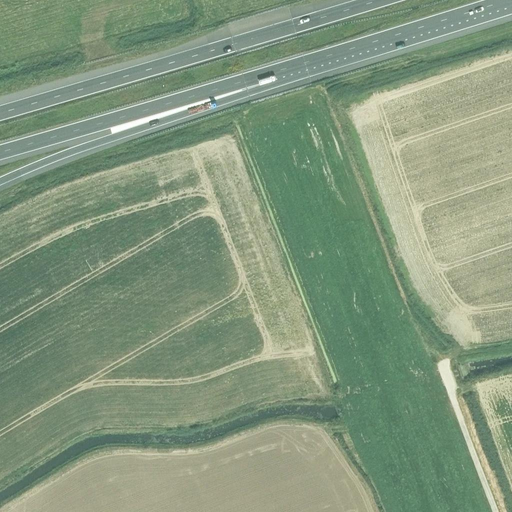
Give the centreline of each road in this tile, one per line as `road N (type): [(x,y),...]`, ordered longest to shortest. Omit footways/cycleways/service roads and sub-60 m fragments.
road 1 (motorway): [(378,0),(0,113)]
road 2 (motorway): [(0,181),(247,92),(275,71)]
road 3 (motorway): [(0,152),(275,71)]
road 4 (motorway): [(275,71),(507,0)]
